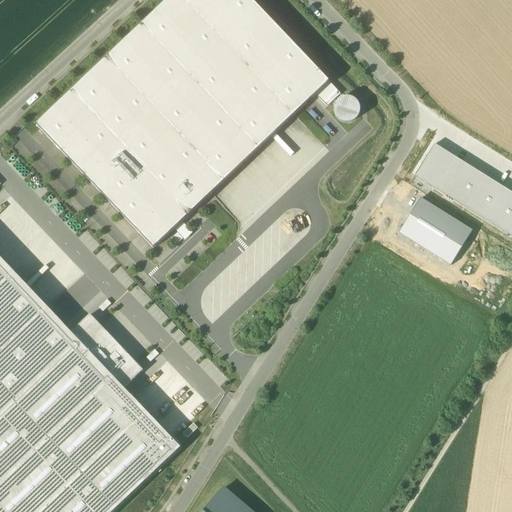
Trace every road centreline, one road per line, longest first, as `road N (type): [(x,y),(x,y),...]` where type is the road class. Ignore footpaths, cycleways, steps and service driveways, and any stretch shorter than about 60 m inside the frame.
road 1 (residential): [(223,438),(408,134),(400,95),(312,0)]
road 2 (track): [(511,341),(405,511)]
road 3 (residential): [(129,0),(0,118)]
